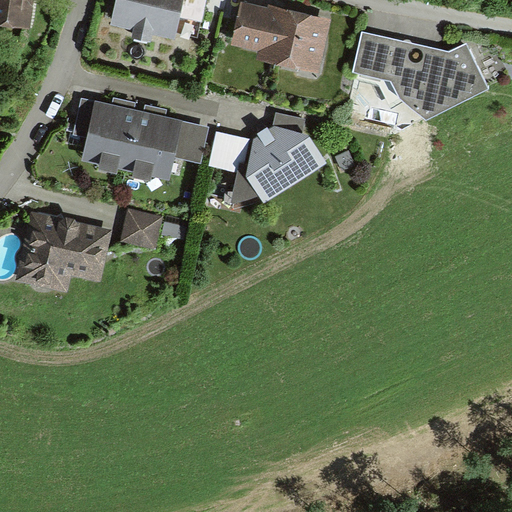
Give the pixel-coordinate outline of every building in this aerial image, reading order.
[(0,0),(0,20),(32,24),(34,0),(0,0)] [(114,0),(110,19),(132,24),(131,28),(152,33),(153,27),(174,32),(175,27),(197,32),(204,0),(114,0)] [(269,9),(245,4),(236,41),(260,47),(258,53),(319,67),(331,19),(270,4),(269,9)] [(448,52),(363,32),(354,69),(389,77),(399,97),(425,116),(486,87),(465,44),(448,52)] [(121,104),(82,95),(75,130),(87,132),(82,155),(169,174),(174,153),(202,159),(209,123),(160,112),(121,104)] [(273,123),(270,125),(268,121),(258,127),(260,131),(254,135),(249,159),(246,158),(240,157),(238,167),(229,199),(260,189),(264,195),(326,158),(309,128),(304,126),(306,116),(277,108),(273,123)] [(251,136),(216,128),(209,161),(238,167),(240,157),(246,158),(251,136)] [(162,214),(128,206),(121,236),(155,244),(162,214)] [(60,214),(32,208),(16,277),(68,290),(72,271),(100,278),(112,227),(79,219),(75,213),(67,211),(60,214)]
